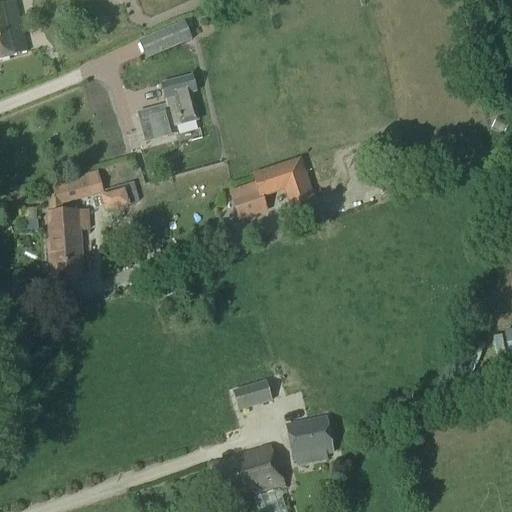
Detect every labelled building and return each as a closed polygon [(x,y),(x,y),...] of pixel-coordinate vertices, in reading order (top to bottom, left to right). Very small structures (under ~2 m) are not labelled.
[(14,7),(0,9),(0,60),(24,55),(14,7)] [(183,24),(139,43),(146,60),(190,42),(183,24)] [(168,107),(136,115),(144,144),(176,135),(174,129),(196,123),(189,98),(196,97),(191,79),(159,87),(163,102),(166,101),(168,107)] [(405,134),(378,142),(383,158),(410,151),(405,134)] [(258,182),(232,190),(242,222),(271,213),(269,200),(289,193),(295,211),(319,203),(304,159),(256,175),(258,182)] [(88,177),(46,186),(52,282),(80,280),(77,231),(90,230),(88,212),(64,214),(63,204),(93,198),(88,177)] [(129,191),(105,198),(110,215),(134,208),(129,191)] [(36,210),(24,211),(25,239),(31,238),(30,231),(37,231),(36,210)] [(170,279),(157,283),(162,300),(175,296),(170,279)] [(232,395),(238,412),(270,403),(264,385),(232,395)] [(332,455),(325,420),(285,428),(292,462),(332,455)] [(268,446),(210,467),(225,509),(283,488),(268,446)]
